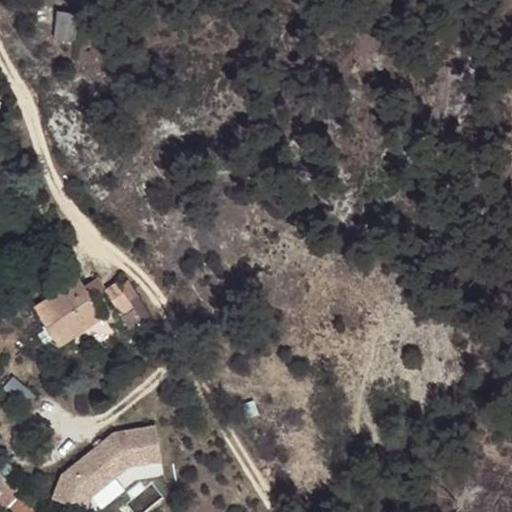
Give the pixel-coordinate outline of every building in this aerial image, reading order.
[(52,38),(72,44),(77,16),(57,11),(52,38)] [(56,345),(102,317),(80,280),(35,309),(56,345)] [(120,318),(132,310),(117,283),(103,291),(120,318)] [(111,437),(61,478),(50,505),(72,511),(87,511),(91,503),(130,473),(161,467),(155,429),(111,437)] [(0,490),(0,491),(8,483),(0,474),(0,490)] [(20,493),(8,483),(0,491),(0,505),(4,509),(8,505),(20,493)] [(38,511),(20,493),(8,505),(14,511),(38,511)]
